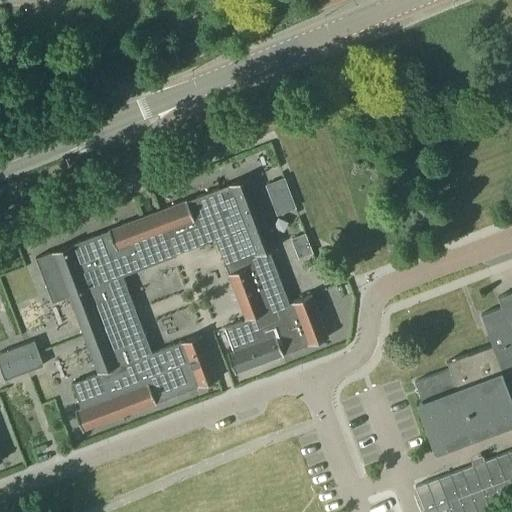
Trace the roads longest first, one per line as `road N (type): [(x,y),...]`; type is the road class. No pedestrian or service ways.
road 1 (residential): [(0,241),(273,136),(349,364)]
road 2 (secondary): [(0,167),(410,0)]
road 3 (residential): [(0,495),(307,379)]
road 4 (residential): [(349,364),(369,353),(378,280),(511,231)]
road 5 (residential): [(353,494),(495,435)]
road 6 (residential): [(353,494),(307,379)]
